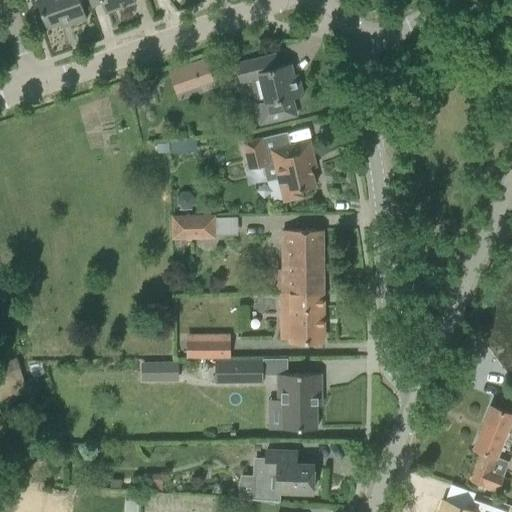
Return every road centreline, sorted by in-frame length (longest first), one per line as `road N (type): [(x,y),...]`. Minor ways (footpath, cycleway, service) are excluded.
road 1 (tertiary): [(419,391),(390,364),(375,169),(357,84),(363,34)]
road 2 (tertiary): [(34,89),(278,0)]
road 3 (tertiary): [(419,391),(511,181)]
road 4 (tertiary): [(370,511),(419,391)]
